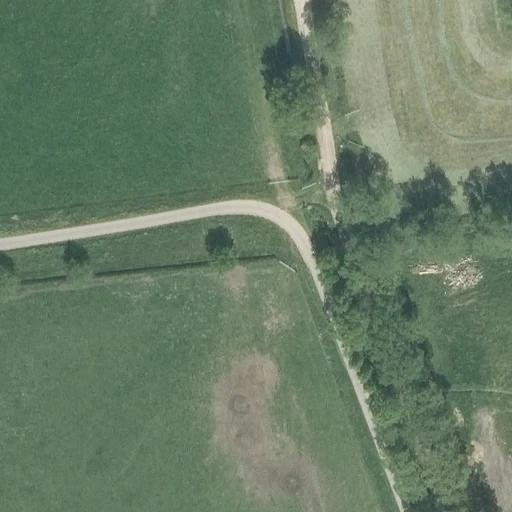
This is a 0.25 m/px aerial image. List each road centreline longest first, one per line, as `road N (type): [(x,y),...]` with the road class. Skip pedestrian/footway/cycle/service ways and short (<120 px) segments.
road 1 (track): [(332,184),(444,511)]
road 2 (track): [(286,220),(304,243),(405,511)]
road 3 (track): [(0,244),(230,208),(264,209),(286,220)]
road 4 (track): [(299,0),(332,184)]
